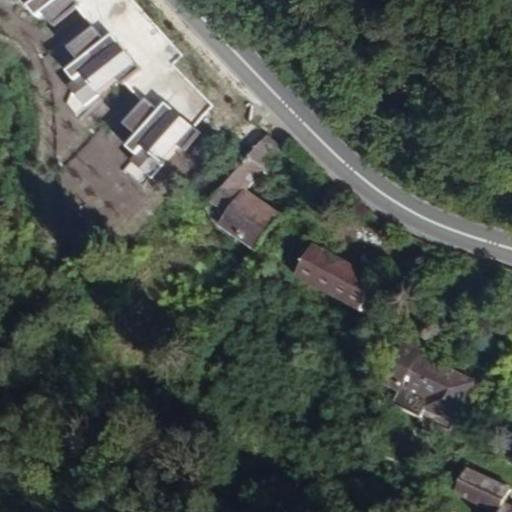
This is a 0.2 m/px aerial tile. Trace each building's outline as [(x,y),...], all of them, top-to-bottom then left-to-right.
[(389,106),(414,72),(388,55),(347,114),(376,134),(393,111),(389,106)] [(425,145),(440,120),(419,107),(404,133),(425,145)] [(279,216),(244,192),(275,151),(263,140),(203,210),(216,231),(220,227),(254,251),(279,216)] [(363,313),(379,279),(313,245),(296,279),(363,313)] [(425,345),(412,339),(410,345),(422,351),(425,345)] [(455,423),(475,383),(419,357),(422,351),(410,345),(389,385),(402,392),(395,404),(421,417),(425,409),(455,423)] [(395,404),(402,392),(389,385),(382,398),(395,404)] [(455,423),(425,409),(421,417),(451,432),(455,423)] [(511,511),(511,507),(504,504),(511,489),(465,469),(453,492),(494,511),(511,511)]
